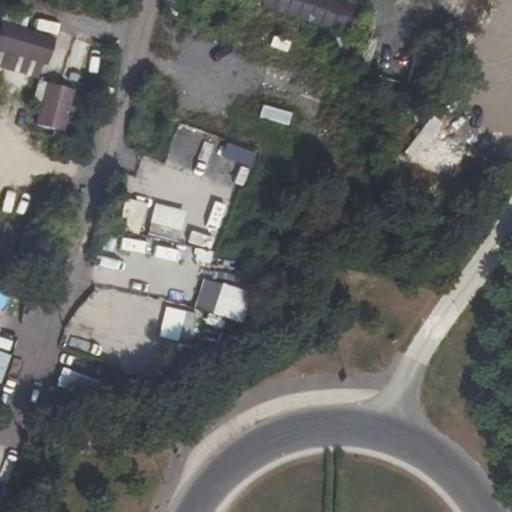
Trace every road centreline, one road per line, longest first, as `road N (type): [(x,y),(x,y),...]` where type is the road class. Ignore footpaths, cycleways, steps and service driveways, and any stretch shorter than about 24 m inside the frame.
road 1 (track): [(146,0),(0,466)]
road 2 (residential): [(396,433),(424,345),(511,220)]
road 3 (primary): [(396,433),(347,424),(296,429),(249,449),(211,482),(192,511)]
road 4 (primary): [(488,511),(435,453),(396,433)]
